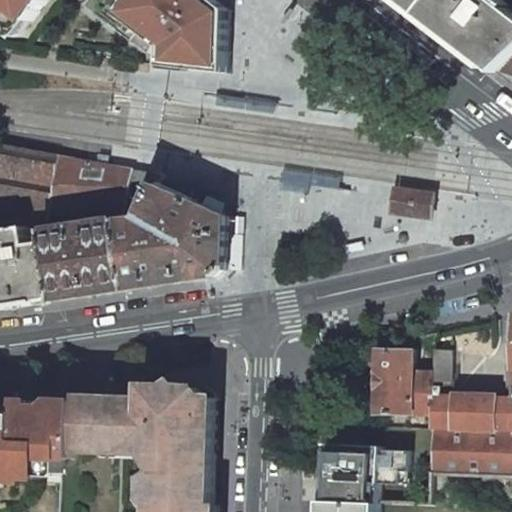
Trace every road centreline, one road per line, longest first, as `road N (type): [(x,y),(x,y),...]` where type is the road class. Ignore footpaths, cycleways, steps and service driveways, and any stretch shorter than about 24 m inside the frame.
road 1 (tertiary): [(0,348),(262,307)]
road 2 (tertiary): [(262,307),(391,287),(511,256)]
road 3 (secondary): [(334,0),(511,133)]
road 4 (residential): [(262,307),(255,511)]
